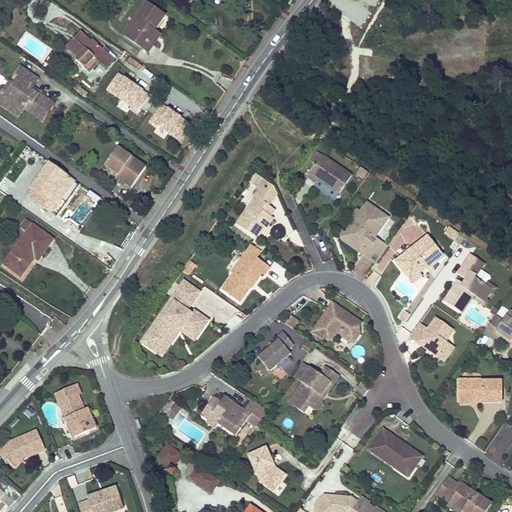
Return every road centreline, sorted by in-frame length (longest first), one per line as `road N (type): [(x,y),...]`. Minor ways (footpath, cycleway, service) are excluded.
road 1 (residential): [(113,392),(187,377),(303,283),(346,279),(371,298),(423,409),(511,482)]
road 2 (tertiary): [(79,329),(311,0)]
road 3 (residential): [(21,511),(51,476),(129,443)]
